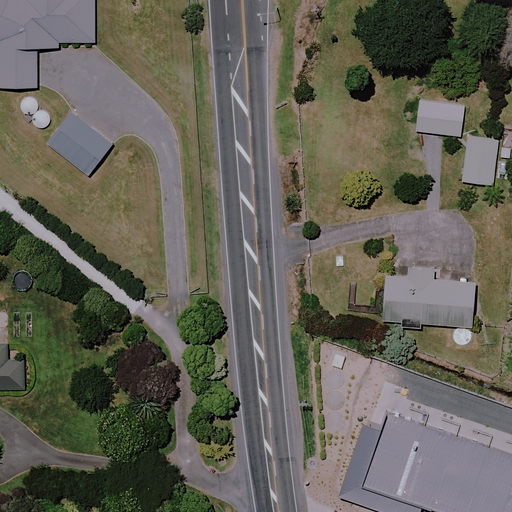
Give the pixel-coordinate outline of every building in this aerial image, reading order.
[(0,0),(0,38),(1,39),(1,85),(41,84),(41,47),(63,46),(63,39),(98,39),(98,0),(0,0)] [(30,93),(15,107),(39,131),(54,117),(30,93)] [(76,110),(52,141),(92,171),(116,140),(76,110)] [(498,141),(466,137),(461,183),(494,186),(498,141)] [(413,269),(389,268),(386,314),(478,319),(480,273),(437,270),(438,258),(414,257),(413,269)] [(0,386),(28,386),(28,357),(11,358),(11,341),(0,341),(0,386)] [(511,511),(511,443),(391,402),(384,422),(369,417),(345,488),(417,511),(420,511),(422,506),(440,511),(511,511)]
